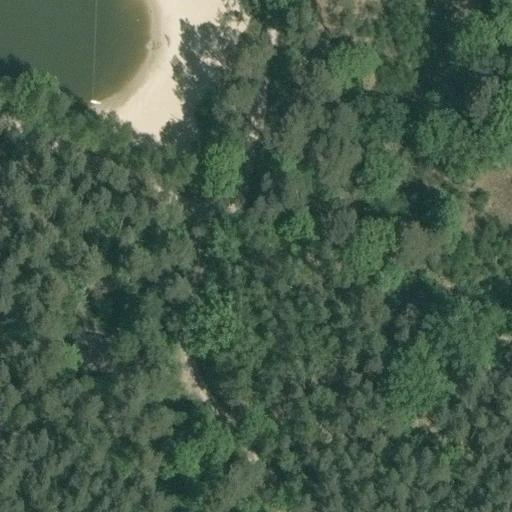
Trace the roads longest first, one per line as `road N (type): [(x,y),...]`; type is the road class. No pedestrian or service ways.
road 1 (track): [(214,210),(511,347)]
road 2 (track): [(214,210),(0,112)]
road 3 (track): [(260,0),(214,210)]
